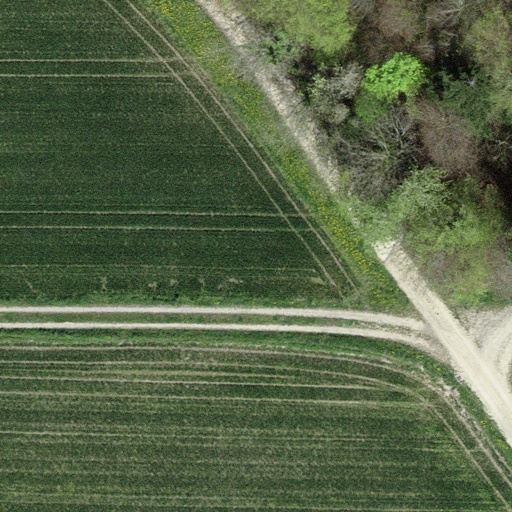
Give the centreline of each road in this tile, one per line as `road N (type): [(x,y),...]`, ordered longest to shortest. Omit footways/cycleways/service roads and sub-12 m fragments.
road 1 (track): [(233,0),(511,413)]
road 2 (track): [(0,317),(359,320),(457,335)]
